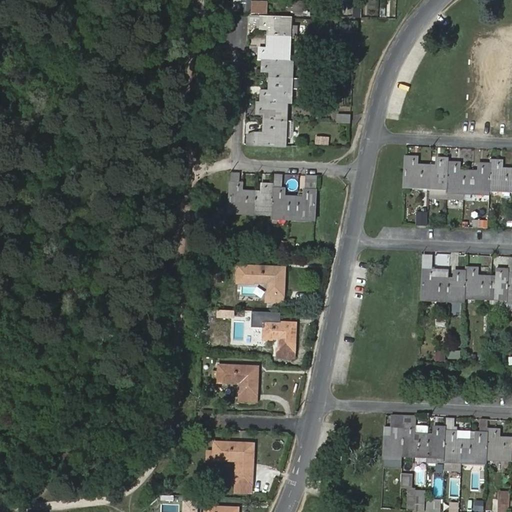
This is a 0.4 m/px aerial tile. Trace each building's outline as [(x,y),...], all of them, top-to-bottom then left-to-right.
[(251,0),(240,0),(239,10),(250,11),(251,0)] [(251,2),(251,12),(267,13),(267,2),(251,2)] [(269,31),(268,49),(268,52),(260,52),(259,61),(264,61),(263,69),(271,70),(271,73),(271,90),(271,93),(263,93),(262,102),(258,102),(258,110),(266,111),(266,114),(266,121),(265,132),(265,136),(257,135),(250,135),(249,145),(256,146),(285,146),(287,104),(290,104),(292,62),(288,62),(289,37),(290,19),(261,18),(251,18),(250,30),(269,31)] [(350,115),(337,115),(336,123),(350,124),(350,115)] [(316,135),(315,144),(330,145),(330,136),(316,135)] [(415,164),(415,156),(406,155),(406,184),(448,185),(448,198),(465,199),(465,189),(491,190),(491,187),(511,187),(511,168),(503,168),(499,168),(500,159),(491,159),(491,162),(483,162),(483,170),(478,169),(473,169),(462,169),(457,169),(458,161),(449,161),(449,157),(441,157),(441,165),(437,165),(433,165),(419,165),(415,164)] [(233,173),(233,182),(232,210),(258,211),(275,212),(275,216),(292,217),(317,218),(319,190),(320,175),(311,175),(310,189),(310,196),(306,197),(288,196),(284,196),(284,188),(276,188),(276,184),(268,183),(267,192),(263,192),(245,191),(242,191),(242,182),(243,174),(233,173)] [(419,211),(418,224),(428,224),(428,211),(419,211)] [(496,267),(508,267),(508,256),(496,256),(496,267)] [(449,272),(432,271),(425,271),(424,300),(466,302),(465,298),(507,299),(507,303),(511,303),(511,257),(510,258),(509,270),(501,270),(497,270),(496,278),(479,277),(474,277),(474,269),(466,269),(467,272),(458,272),(458,279),(454,279),(448,279),(449,272)] [(270,295),(285,296),(286,268),(239,267),(239,283),(256,283),(256,282),(270,283),(270,295)] [(282,350),(296,351),(297,323),(267,322),(266,339),(275,339),(275,337),(282,337),(282,350)] [(296,359),(296,351),(282,350),(281,358),(296,359)] [(446,361),(446,350),(436,350),(436,361),(446,361)] [(242,393),(258,394),(259,367),(220,366),(219,382),(237,383),(237,381),(243,381),(242,393)] [(258,402),(258,394),(242,393),(242,402),(258,402)] [(511,439),(499,438),(495,438),(495,430),(486,429),(487,420),(480,419),(479,433),(479,441),(475,441),(457,440),(453,440),(453,432),(453,418),(445,418),(445,427),(437,426),(436,435),(432,434),(428,434),(428,427),(415,426),(415,425),(411,425),(402,424),(403,417),(391,416),(390,428),(390,437),(385,436),(383,457),(401,457),(401,453),(444,456),(443,471),(461,472),(462,461),(485,462),(485,458),(511,459),(511,439)] [(236,485),(252,485),(253,444),(214,443),(214,459),(230,460),(230,459),(237,459),(236,485)] [(414,474),(402,473),(401,486),(412,487),(414,474)] [(450,495),(457,496),(460,480),(453,479),(450,495)] [(252,493),(252,485),(236,485),(236,493),(252,493)] [(408,488),(407,508),(423,509),(424,489),(408,488)] [(498,491),(497,511),(507,511),(509,492),(498,491)] [(197,511),(198,500),(183,499),(182,511),(197,511)] [(442,511),(442,499),(428,499),(427,511),(433,511),(442,511)] [(475,501),(473,511),(481,511),(483,502),(475,501)] [(449,503),(448,511),(458,511),(459,503),(449,503)]
